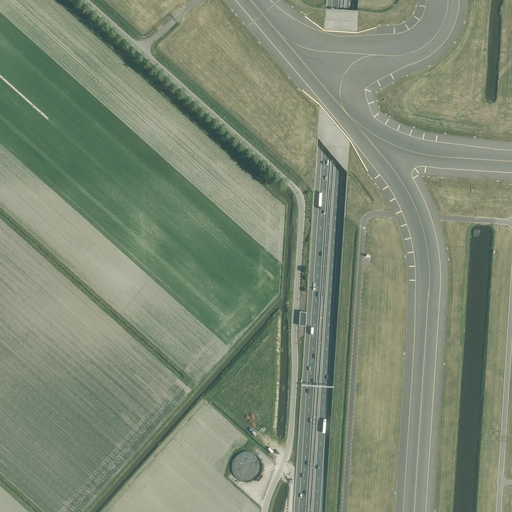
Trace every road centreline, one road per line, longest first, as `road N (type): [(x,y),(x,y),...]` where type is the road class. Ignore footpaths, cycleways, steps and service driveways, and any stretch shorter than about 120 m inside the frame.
road 1 (unclassified): [(264,511),(290,435),(300,197),(84,0)]
road 2 (motorway): [(335,0),(302,511)]
road 3 (motorway): [(316,511),(349,0)]
